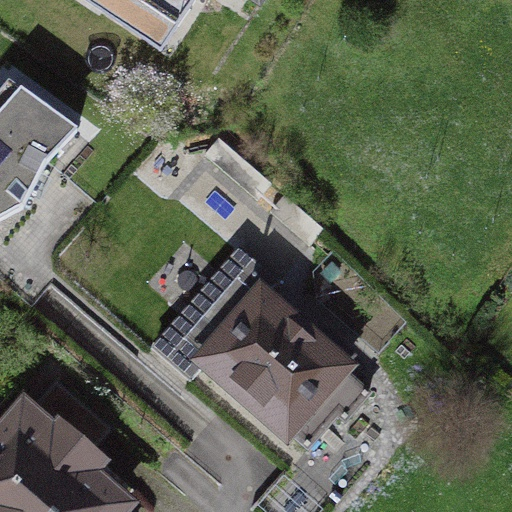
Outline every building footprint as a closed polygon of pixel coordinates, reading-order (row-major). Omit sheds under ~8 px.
[(99,0),(166,44),(195,0),(99,0)] [(511,192),(511,19),(482,0),(370,0),(318,80),(438,159),(426,177),(493,221),(511,192)] [(0,220),(22,209),(46,164),(77,131),(8,82),(0,91),(0,220)] [(204,155),(257,201),(271,184),(218,139),(204,155)] [(309,246),(323,229),(284,195),(270,212),(309,246)] [(167,348),(197,375),(208,362),(307,448),(337,414),(344,421),(368,394),(261,301),(276,282),(246,257),(167,348)] [(0,511),(87,511),(72,499),(102,464),(31,407),(0,442),(0,511)]
